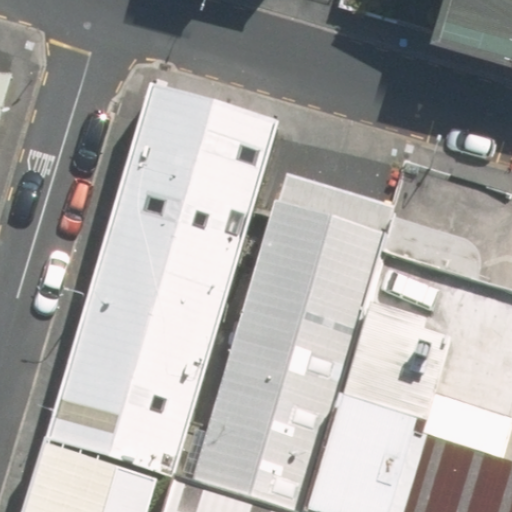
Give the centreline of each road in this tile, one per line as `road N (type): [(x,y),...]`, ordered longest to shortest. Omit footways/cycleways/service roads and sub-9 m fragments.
road 1 (residential): [(511,123),(104,2)]
road 2 (residential): [(0,345),(104,2)]
